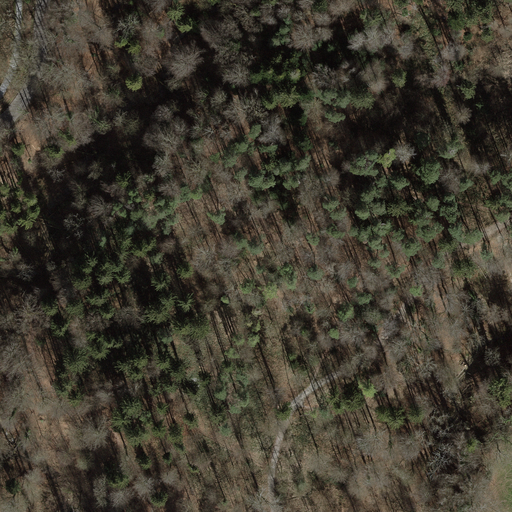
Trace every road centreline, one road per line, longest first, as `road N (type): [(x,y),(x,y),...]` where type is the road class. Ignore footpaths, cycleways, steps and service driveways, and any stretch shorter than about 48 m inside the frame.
road 1 (track): [(511,219),(450,252),(365,359),(310,390)]
road 2 (unclassified): [(0,124),(34,74),(43,0)]
road 3 (track): [(273,511),(280,434),(310,390)]
